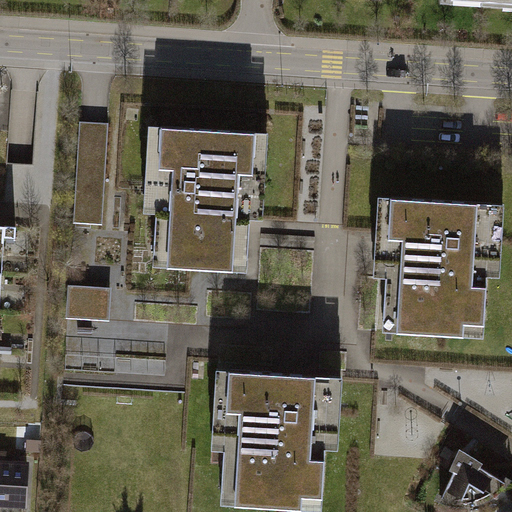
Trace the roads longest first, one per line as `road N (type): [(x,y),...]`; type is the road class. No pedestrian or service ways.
road 1 (residential): [(511,77),(254,60)]
road 2 (residential): [(254,60),(0,43)]
